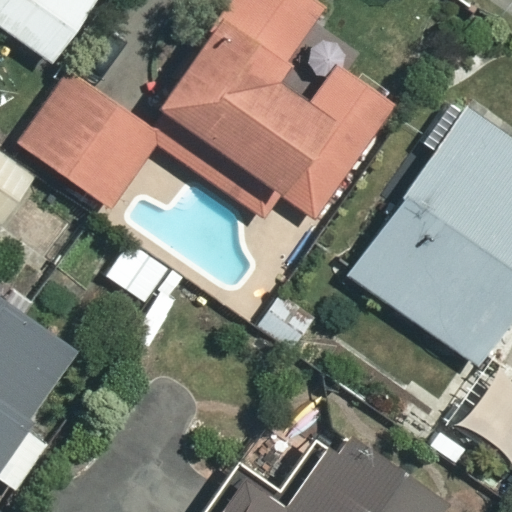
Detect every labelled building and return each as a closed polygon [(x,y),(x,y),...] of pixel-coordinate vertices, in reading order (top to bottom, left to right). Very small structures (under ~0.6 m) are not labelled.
[(0,0),(0,22),(39,50),(74,0),(0,0)] [(101,198),(144,135),(251,208),(268,184),(304,209),(384,92),(327,54),(300,93),(262,68),(308,0),(212,0),(211,2),(208,0),(196,0),(128,100),(57,52),(3,131),(101,198)] [(511,138),(451,97),(337,266),(467,354),(511,287),(511,138)] [(0,201),(23,167),(0,151),(0,201)] [(132,227),(105,266),(155,301),(182,262),(132,227)] [(62,341),(0,296),(0,476),(8,482),(41,436),(10,415),(62,341)] [(511,435),(511,380),(484,361),(449,411),(503,449),(511,435)] [(403,511),(424,480),(321,412),(271,486),(221,452),(180,511),(403,511)]
